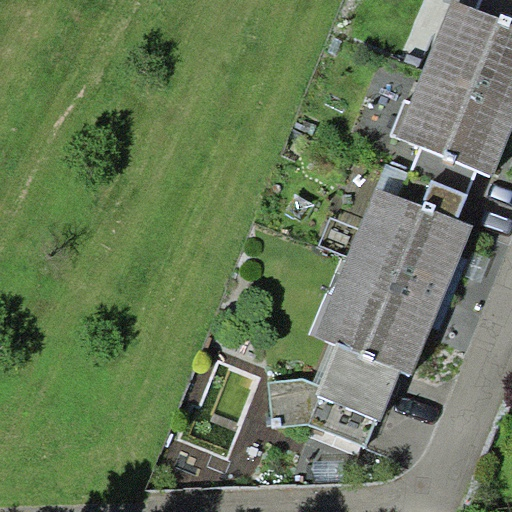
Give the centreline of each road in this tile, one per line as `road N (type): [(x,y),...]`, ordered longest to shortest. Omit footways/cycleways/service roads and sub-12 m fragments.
road 1 (track): [(425,511),(422,485),(34,511)]
road 2 (residential): [(422,485),(511,276)]
